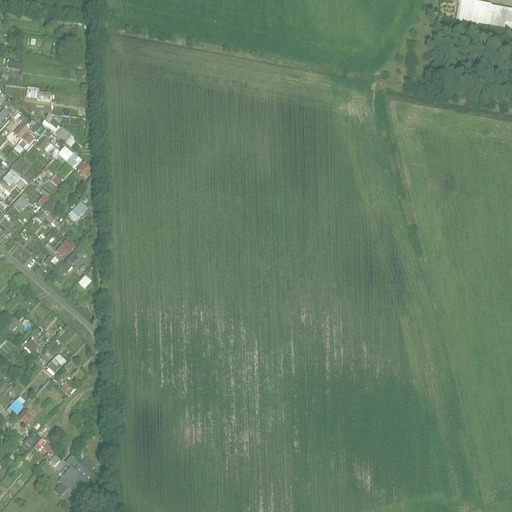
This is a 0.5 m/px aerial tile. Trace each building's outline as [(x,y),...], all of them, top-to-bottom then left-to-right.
[(511,8),(469,0),(465,0),(461,20),(511,29),(511,8)] [(457,3),(448,2),(446,13),(455,15),(457,3)] [(74,38),(74,28),(63,27),(63,37),(74,38)] [(27,98),(51,99),(52,91),(28,90),(27,98)] [(5,107),(0,113),(0,123),(0,124),(10,112),(5,107)] [(19,142),(22,146),(44,130),(38,122),(29,129),(26,125),(16,132),(22,140),(19,142)] [(72,147),(78,140),(60,124),(53,131),(72,147)] [(47,140),(41,148),(55,159),(61,151),(47,140)] [(75,169),(82,160),(66,146),(58,155),(75,169)] [(0,195),(4,199),(0,203),(6,209),(29,184),(12,169),(0,182),(0,195)] [(50,180),(57,186),(62,181),(55,174),(50,180)] [(43,195),(39,202),(44,205),(48,197),(43,195)] [(22,196),(14,206),(21,212),(30,202),(22,196)] [(77,222),(90,209),(82,201),(69,214),(77,222)] [(40,220),(45,212),(41,209),(36,217),(40,220)] [(6,213),(0,219),(0,227),(3,230),(13,219),(6,213)] [(47,213),(39,221),(47,228),(55,220),(47,213)] [(67,239),(56,251),(66,259),(76,247),(67,239)] [(77,250),(68,259),(73,265),(83,256),(77,250)] [(86,275),(79,283),(85,289),(93,281),(86,275)] [(3,328),(9,335),(23,323),(17,316),(3,328)] [(46,369),(54,376),(67,361),(60,354),(46,369)] [(61,388),(69,396),(77,389),(69,380),(61,388)] [(0,396),(9,388),(2,382),(0,384),(0,396)] [(15,415),(28,403),(21,396),(8,408),(15,415)] [(26,425),(33,415),(27,411),(20,420),(26,425)] [(44,455),(52,447),(44,439),(36,447),(44,455)] [(57,455),(50,461),(54,466),(61,461),(57,455)] [(90,484),(71,468),(63,477),(81,493),(90,484)] [(6,489),(11,493),(18,486),(12,482),(6,489)]
